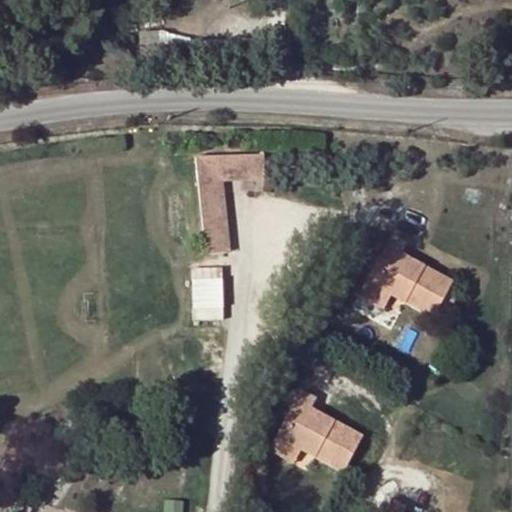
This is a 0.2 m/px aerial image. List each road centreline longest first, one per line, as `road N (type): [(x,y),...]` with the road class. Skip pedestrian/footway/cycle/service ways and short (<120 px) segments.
road 1 (tertiary): [(511,113),(179,100),(0,119)]
road 2 (unknown): [(219,511),(236,369),(278,249)]
